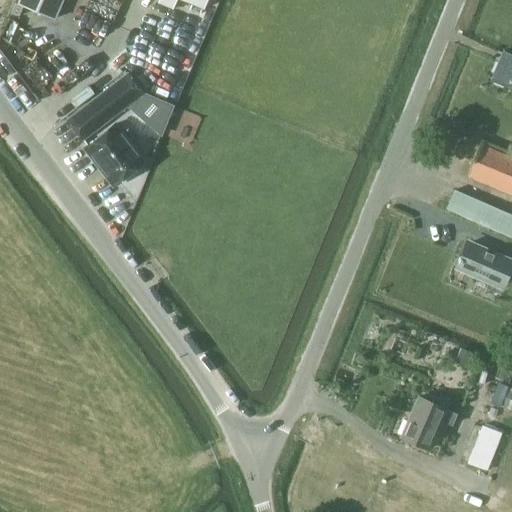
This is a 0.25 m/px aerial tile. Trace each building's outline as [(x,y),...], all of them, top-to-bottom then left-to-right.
[(55,19),(63,0),(16,0),(16,2),(55,19)] [(511,55),(500,50),(488,77),(501,83),(503,77),(511,81),(511,55)] [(82,139),(142,93),(128,74),(68,120),(82,139)] [(113,186),(144,162),(115,124),(84,148),(113,186)] [(511,196),(511,159),(482,146),(468,178),(511,196)] [(511,215),(454,190),(446,209),(511,237),(511,215)] [(511,272),(511,261),(472,244),(462,266),(506,285),(511,272)] [(457,414),(448,410),(449,409),(424,397),(406,437),(432,448),(444,421),(453,425),(457,414)] [(489,466),(503,430),(482,422),(468,458),(489,466)] [(478,511),(382,474),(366,511),(478,511)]
